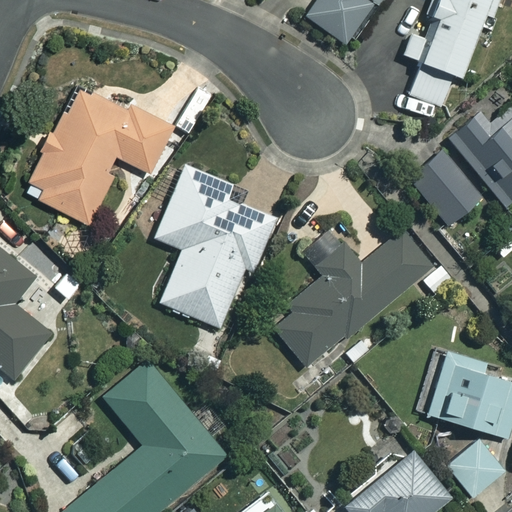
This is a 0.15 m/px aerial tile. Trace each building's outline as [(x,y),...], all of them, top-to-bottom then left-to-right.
[(310,0),(301,15),(341,43),(368,3),(363,0),(310,0)] [(432,19),(425,39),(406,32),(397,55),(416,62),(404,94),(439,108),(451,75),(461,79),(477,37),(482,38),(496,0),(427,0),(421,15),(432,19)] [(83,224),(109,174),(104,171),(112,156),(144,173),(168,126),(131,107),(127,114),(74,86),(20,191),(83,224)] [(511,196),(511,104),(485,128),(474,114),(444,140),(502,206),(511,196)] [(479,194),(440,146),(404,175),(443,223),(479,194)] [(237,188),(183,164),(152,238),(179,250),(155,306),(214,331),(242,265),(251,269),(271,221),(231,203),(237,188)] [(431,269),(398,230),(359,262),(341,241),(328,252),(316,237),(298,252),(318,277),(283,306),(288,311),(268,327),(300,366),(336,336),(342,342),(431,269)] [(35,275),(0,245),(0,373),(9,381),(47,337),(9,305),(35,275)] [(503,438),(511,406),(511,383),(500,380),(502,370),(431,349),(413,412),(503,438)] [(155,511),(224,455),(139,355),(95,392),(140,446),(60,511),(155,511)] [(502,470),(476,439),(445,466),(471,497),(502,470)] [(423,511),(441,497),(403,450),(336,505),(341,511),(423,511)]
